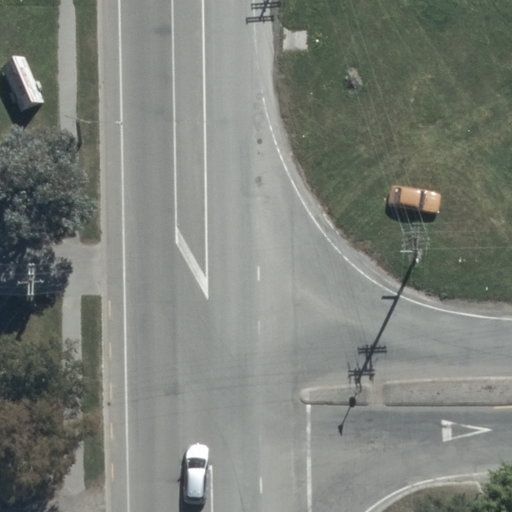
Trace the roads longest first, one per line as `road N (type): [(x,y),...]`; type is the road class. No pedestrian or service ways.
road 1 (secondary): [(208,408),(196,0)]
road 2 (tertiary): [(208,408),(511,400)]
